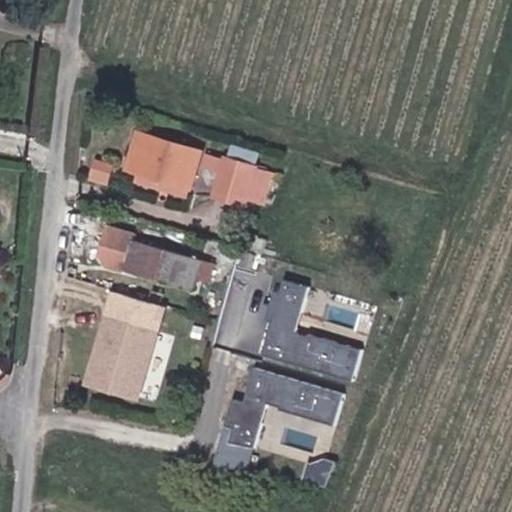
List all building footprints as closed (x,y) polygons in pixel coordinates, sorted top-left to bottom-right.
[(156,174),(207,188),(219,148),(154,129),(149,145),(164,149),(156,174)] [(141,170),(156,174),(164,149),(149,145),(141,170)] [(232,187),(259,194),(268,160),(240,153),(232,187)] [(134,270),(196,288),(206,256),(143,238),(134,270)] [(274,316),(264,354),(354,376),(362,344),(300,328),(312,282),(280,274),(270,316),(274,316)] [(98,386),(145,400),(164,337),(116,323),(98,386)] [(233,396),(217,462),(252,470),(268,404),(336,420),(344,388),(255,366),(246,399),(233,396)]
